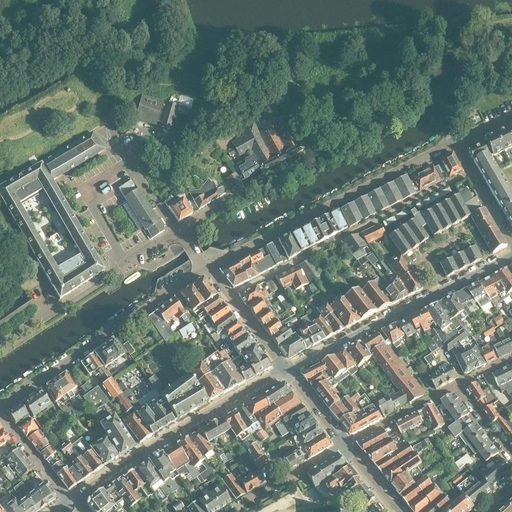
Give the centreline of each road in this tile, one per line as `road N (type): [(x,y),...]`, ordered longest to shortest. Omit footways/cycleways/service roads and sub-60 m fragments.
road 1 (residential): [(0,108),(62,73),(98,80),(118,145),(173,232)]
road 2 (residential): [(206,268),(454,143)]
road 3 (residential): [(228,296),(470,173)]
road 4 (residential): [(287,372),(511,257)]
road 5 (tertiary): [(72,499),(287,372)]
road 6 (residential): [(0,408),(206,268)]
road 7 (residential): [(0,345),(173,232)]
road 8 (residential): [(173,232),(315,150)]
road 9 (residential): [(234,511),(343,444)]
road 10 (residential): [(343,444),(456,386)]
